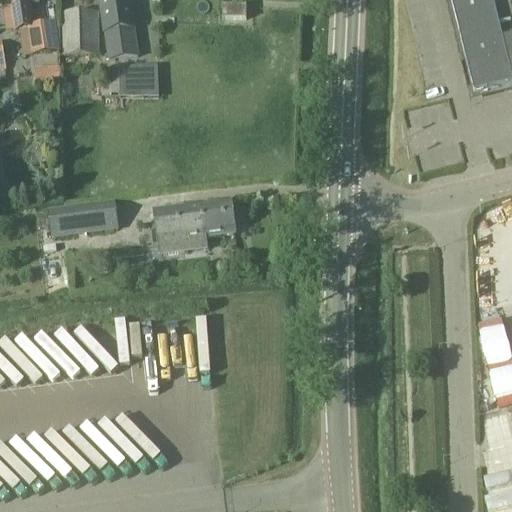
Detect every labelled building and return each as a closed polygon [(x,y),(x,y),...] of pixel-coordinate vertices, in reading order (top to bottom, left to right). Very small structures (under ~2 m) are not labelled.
[(35,27),(32,8),(39,7),(38,0),(0,0),(5,34),(24,32),(28,59),(59,54),(58,24),(35,27)] [(134,30),(132,10),(130,0),(99,0),(104,34),(105,56),(135,55),(134,30)] [(511,0),(450,0),(475,98),(511,89),(511,0)] [(247,22),(247,8),(222,8),(222,22),(247,22)] [(62,59),(99,58),(98,14),(62,15),(62,59)] [(120,101),(120,70),(102,70),(101,101),(120,101)] [(60,87),(59,71),(41,71),(41,88),(60,87)] [(183,243),(235,237),(231,205),(155,215),(159,246),(160,246),(161,258),(185,255),(183,243)] [(86,210),(50,215),(53,239),(89,234),(117,230),(114,207),(86,210)]
